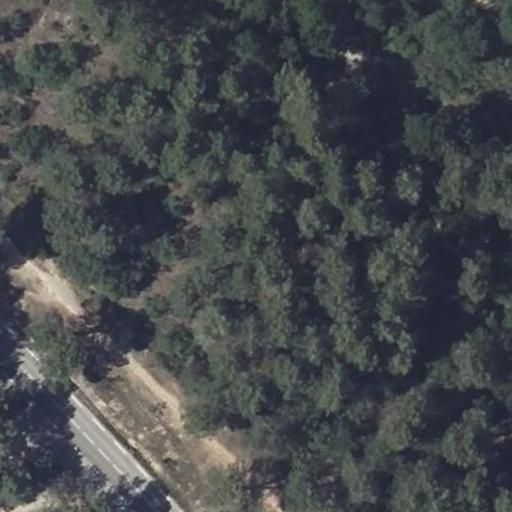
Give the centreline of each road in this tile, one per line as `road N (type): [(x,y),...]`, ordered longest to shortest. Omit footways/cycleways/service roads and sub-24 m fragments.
road 1 (track): [(0,226),(283,511)]
road 2 (primary): [(0,344),(159,511)]
